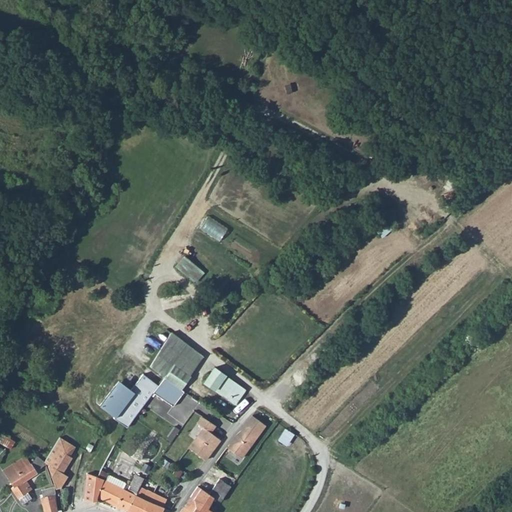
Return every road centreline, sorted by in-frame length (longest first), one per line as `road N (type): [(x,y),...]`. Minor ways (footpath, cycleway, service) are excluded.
road 1 (track): [(264,400),(155,307),(152,293),(236,130),(247,110),(275,112),(361,156),(384,180)]
road 2 (residential): [(177,511),(227,436),(264,400)]
road 3 (unclassified): [(305,511),(321,460),(313,440),(264,400)]
